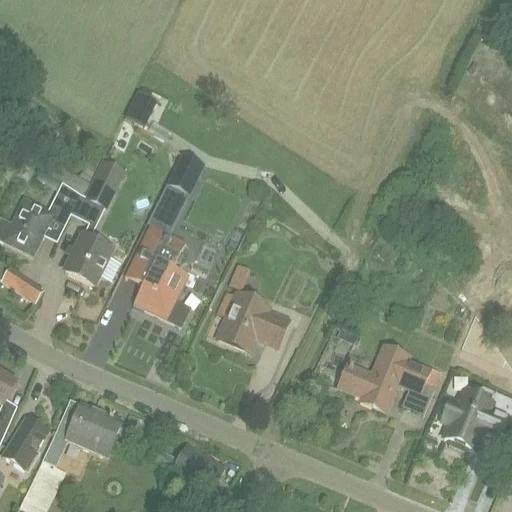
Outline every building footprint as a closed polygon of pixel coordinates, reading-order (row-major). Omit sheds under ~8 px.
[(142,130),(157,104),(138,93),(123,119),(142,130)] [(181,158),(167,186),(191,198),(205,170),(181,158)] [(105,167),(87,203),(105,212),(123,176),(105,167)] [(60,188),(50,210),(70,219),(79,202),(80,199),(60,188)] [(12,228),(3,246),(32,261),(42,241),(53,219),(47,216),(24,205),(12,228)] [(175,306),(188,280),(173,272),(185,248),(149,231),(124,282),(142,290),(133,309),(180,332),(189,313),(175,306)] [(121,268),(107,262),(111,254),(82,240),(64,276),(93,291),(98,280),(111,287),(121,268)] [(237,268),(229,284),(240,289),(247,273),(237,268)] [(1,286),(35,307),(43,294),(10,272),(1,286)] [(236,299),(217,344),(249,358),(255,343),(277,352),(288,326),(266,317),(268,312),(236,299)] [(382,351),(371,379),(349,370),(339,394),(361,403),(359,407),(386,418),(397,390),(419,399),(429,375),(407,366),(409,362),(382,351)] [(0,413),(0,423),(9,427),(16,410),(6,404),(16,388),(14,387),(15,385),(14,382),(8,378),(5,378),(3,381),(0,378),(0,408),(2,409),(0,413)] [(463,396),(458,408),(450,405),(449,407),(441,426),(449,429),(443,442),(473,455),(479,440),(506,451),(511,437),(511,403),(481,390),(476,401),(463,396)] [(112,443),(114,444),(121,426),(81,409),(80,410),(70,405),(62,422),(112,443)] [(106,463),(114,444),(112,443),(62,422),(42,466),(53,471),(65,445),(106,463)] [(0,445),(9,427),(0,423),(0,445)] [(39,458),(36,456),(48,437),(25,423),(7,453),(1,463),(27,478),(39,458)] [(209,498),(225,472),(186,449),(171,475),(209,498)]
